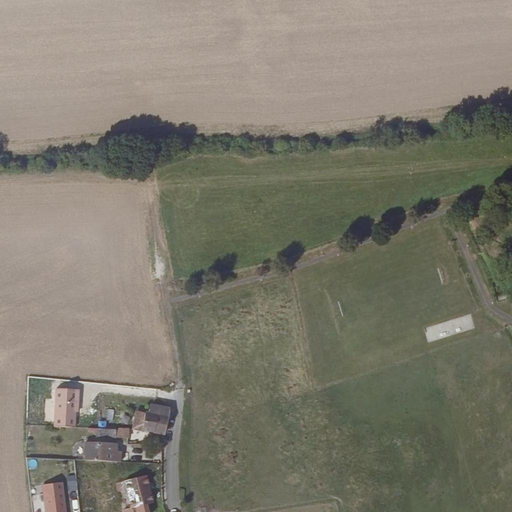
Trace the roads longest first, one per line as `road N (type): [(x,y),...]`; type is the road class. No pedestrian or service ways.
road 1 (track): [(0,176),(133,179),(151,189),(182,392)]
road 2 (residential): [(176,511),(182,392)]
